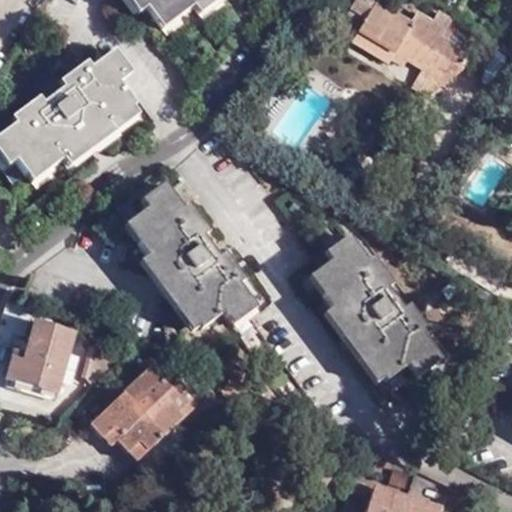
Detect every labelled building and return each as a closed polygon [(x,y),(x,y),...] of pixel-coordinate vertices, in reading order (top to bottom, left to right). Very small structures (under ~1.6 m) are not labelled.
[(189,0),(136,0),(154,26),(189,0)] [(432,75),(437,86),(441,86),(458,69),(468,52),(461,48),(466,38),(450,27),(454,19),(436,8),(430,17),(418,8),(411,18),(384,0),(349,0),(334,25),(398,67),(405,57),(422,68),(432,75)] [(126,100),(99,61),(0,131),(0,144),(22,175),(126,100)] [(432,75),(422,68),(410,85),(431,100),(441,86),(437,86),(432,75)] [(259,107),(269,113),(283,90),(273,84),(259,107)] [(134,226),(209,327),(245,302),(173,199),(134,226)] [(437,227),(452,236),(459,225),(444,216),(437,227)] [(313,275),(387,377),(426,350),(353,248),(313,275)] [(4,382),(37,392),(39,384),(54,388),(71,336),(33,323),(23,357),(12,354),(4,382)] [(39,384),(37,392),(52,396),(54,388),(39,384)] [(152,432),(166,417),(150,401),(141,410),(122,390),(82,432),(94,444),(99,439),(128,466),(157,438),(152,432)] [(152,432),(157,438),(172,423),(166,417),(152,432)] [(464,511),(469,499),(421,476),(402,511),(464,511)]
